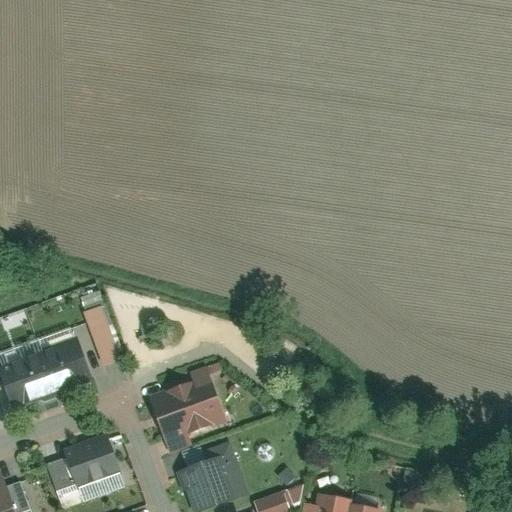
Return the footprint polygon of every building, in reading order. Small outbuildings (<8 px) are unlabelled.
[(80,298),(84,311),(103,304),(99,292),(80,298)] [(101,307),(82,313),(101,367),(119,361),(101,307)] [(89,380),(73,336),(0,361),(0,383),(3,383),(11,407),(89,380)] [(160,394),(176,442),(229,423),(213,376),(160,394)] [(68,451),(84,490),(122,475),(106,436),(68,451)] [(214,463),(180,475),(192,511),(201,511),(227,503),(214,463)] [(0,511),(15,511),(2,477),(0,477),(0,511)] [(257,511),(289,511),(283,493),(254,502),(257,511)] [(315,496),(310,511),(348,511),(350,505),(315,496)]
